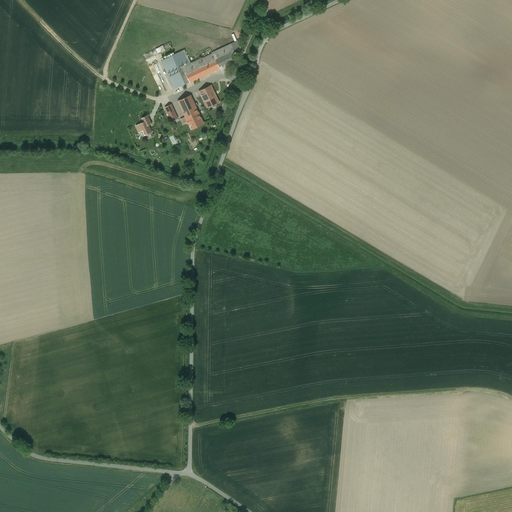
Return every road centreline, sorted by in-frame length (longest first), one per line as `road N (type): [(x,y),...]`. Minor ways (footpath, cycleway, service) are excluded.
road 1 (residential): [(189,474),(195,237),(262,44),(339,0)]
road 2 (track): [(189,426),(333,401),(477,390),(511,401)]
road 3 (residential): [(189,474),(35,457),(0,427)]
